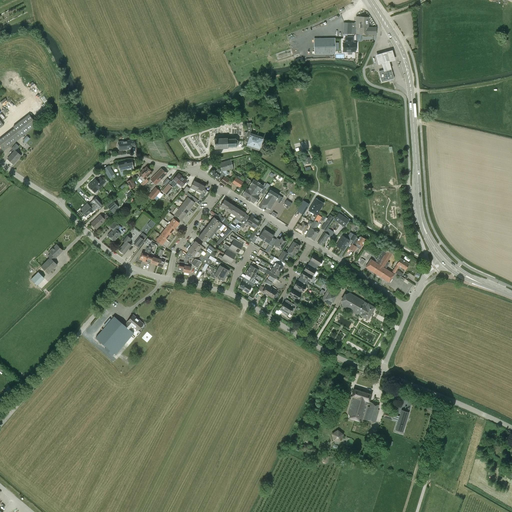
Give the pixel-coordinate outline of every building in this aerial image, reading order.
[(344,22),(343,33),(377,35),(377,27),(368,26),(369,16),(355,16),(355,22),(344,22)] [(342,42),(342,51),(356,52),(356,50),(357,50),(356,46),(356,41),(353,42),(353,36),(345,36),(345,41),(342,41),(342,42)] [(335,54),(334,38),(314,39),(314,54),(335,54)] [(394,60),(392,50),(375,54),(378,64),(382,63),(384,70),(391,69),(389,61),(394,60)] [(384,70),(378,72),(381,82),(393,79),(392,73),(391,69),(384,70)] [(3,105),(5,107),(6,106),(8,107),(13,103),(10,99),(3,105)] [(37,125),(31,117),(33,115),(31,113),(29,115),(29,114),(13,127),(14,128),(0,139),(0,146),(4,151),(21,137),(37,125)] [(262,137),(250,133),(251,123),(247,123),(247,133),(244,132),(243,135),(246,136),(244,141),(248,142),(246,146),(258,151),(262,137)] [(238,141),(237,141),(235,139),(227,139),(227,138),(214,139),(214,140),(213,140),(213,141),(214,141),(214,146),(214,148),(216,148),(228,148),(228,147),(231,147),(231,148),(232,148),(232,147),(235,147),(235,148),(236,147),(236,146),(237,145),(238,145),(238,144),(237,144),(237,142),(238,141)] [(132,147),(135,146),(133,139),(130,139),(130,141),(123,142),(118,143),(119,144),(117,144),(118,149),(119,149),(120,151),(127,150),(131,149),(131,147),(132,147)] [(21,155),(16,150),(19,146),(16,143),(12,148),(15,151),(7,159),(13,164),(21,155)] [(222,172),(225,174),(222,178),(220,182),(225,186),(229,180),(225,177),(226,175),(228,175),(229,173),(227,171),(226,170),(233,168),(230,160),(219,163),(222,171),(223,171),(222,172)] [(132,161),(118,164),(120,172),(121,176),(127,175),(126,170),(131,169),(133,168),(132,161)] [(114,174),(115,174),(109,165),(103,169),(109,178),(110,180),(116,177),(114,174)] [(148,181),(146,179),(153,173),(147,166),(139,174),(141,176),(139,178),(143,182),(141,184),(143,186),(148,181)] [(213,169),(209,174),(217,179),(219,176),(222,178),(225,174),(222,172),(217,169),(215,167),(213,169)] [(156,185),(160,180),(167,173),(161,169),(155,175),(150,180),(156,185)] [(187,180),(179,173),(173,180),(171,182),(170,181),(168,184),(162,191),(167,195),(173,188),(174,187),(177,184),(177,183),(178,182),(182,185),(187,180)] [(97,190),(105,182),(100,177),(97,180),(95,179),(91,183),(88,186),(89,187),(93,192),(96,189),(97,190)] [(239,188),(243,182),(235,177),(232,183),(239,188)] [(132,178),(127,181),(131,188),(136,185),(132,178)] [(245,199),(248,200),(258,183),(253,179),(250,185),(248,189),(246,188),(243,194),(241,196),(245,199)] [(190,188),(196,190),(200,184),(194,181),(190,188)] [(254,203),(255,202),(259,196),(257,195),(260,191),(263,186),(258,183),(248,200),(250,201),(254,204),(254,203)] [(200,184),(196,190),(202,193),(202,195),(204,196),(207,190),(205,189),(206,187),(200,184)] [(185,194),(191,198),(193,197),(187,192),(190,189),(186,186),(182,192),(186,194),(185,194)] [(160,191),(155,187),(148,195),(153,200),(160,191)] [(270,209),(276,200),(278,201),(278,202),(279,204),(283,198),(281,197),(279,195),(269,189),(259,207),(262,209),(264,206),(270,209)] [(187,197),(183,203),(190,209),(195,203),(187,197)] [(97,198),(94,201),(100,208),(104,205),(97,198)] [(111,211),(111,210),(113,213),(119,207),(117,205),(112,199),(106,205),(108,207),(111,211)] [(317,215),(323,203),(315,199),(309,210),(317,215)] [(224,200),(220,206),(226,210),(230,203),(224,200)] [(305,212),(309,204),(303,200),(299,208),(305,212)] [(98,207),(94,202),(94,203),(93,202),(89,206),(87,204),(80,211),(85,217),(91,211),(92,212),(94,210),(94,211),(98,207)] [(183,203),(179,208),(186,214),(190,209),(183,203)] [(226,210),(231,213),(235,206),(230,203),(226,210)] [(240,210),(235,206),(231,213),(236,216),(240,210)] [(181,220),(186,214),(179,208),(177,207),(173,212),(175,214),(174,215),(181,220)] [(240,221),(243,223),(248,215),(245,214),(245,213),(240,210),(236,216),(241,220),(240,221)] [(311,227),(306,236),(314,240),(319,232),(317,231),(315,229),(319,223),(318,223),(320,220),(320,219),(325,222),(327,218),(325,217),(319,213),(318,215),(314,221),(311,227)] [(346,219),(347,219),(338,213),(334,220),(342,225),(346,219)] [(96,229),(105,220),(106,221),(109,218),(106,215),(103,218),(100,215),(91,224),(96,229)] [(246,224),(250,227),(256,218),(251,215),(250,217),(248,215),(243,223),(240,226),(243,228),(245,224),(246,224)] [(325,231),(327,228),(335,218),(330,215),(321,228),(325,231)] [(223,224),(220,222),(214,217),(210,222),(216,227),(219,229),(223,224)] [(173,218),(169,224),(175,228),(179,223),(173,218)] [(255,230),(261,221),(256,218),(250,227),(255,230)] [(349,220),(347,219),(346,219),(342,225),(344,227),(345,226),(347,227),(350,222),(348,221),(349,220)] [(120,226),(115,221),(110,227),(113,230),(108,235),(114,241),(121,234),(122,235),(124,233),(119,229),(117,231),(117,230),(120,226)] [(210,222),(206,227),(214,234),(216,232),(214,230),(216,227),(210,222)] [(304,224),(305,223),(303,222),(301,226),(298,224),(295,229),(304,233),(308,226),(304,224)] [(231,223),(230,225),(228,227),(236,233),(240,226),(237,224),(235,226),(231,223)] [(169,224),(165,229),(171,234),(175,228),(169,224)] [(206,227),(202,232),(208,237),(211,239),(214,234),(206,227)] [(259,237),(264,240),(270,231),(264,228),(259,237)] [(330,230),(327,228),(325,231),(326,231),(325,232),(324,233),(319,240),(318,242),(322,246),(326,240),(329,236),(327,235),(330,230)] [(165,229),(161,235),(167,239),(171,234),(165,229)] [(248,240),(251,242),(255,236),(257,232),(254,230),(248,240)] [(269,243),(271,240),(275,234),(270,231),(264,240),(269,243)] [(198,237),(202,240),(204,242),(208,237),(202,232),(198,237)] [(139,248),(145,240),(144,240),(147,236),(142,233),(140,236),(139,236),(134,244),(139,248)] [(123,240),(125,242),(119,250),(125,254),(131,245),(129,243),(131,239),(126,235),(123,240)] [(156,240),(156,241),(162,245),(167,239),(161,235),(156,240)] [(231,236),(230,239),(233,241),(231,244),(240,249),(243,245),(242,244),(242,243),(231,236)] [(348,240),(341,236),(335,246),(342,250),(348,240)] [(352,244),(357,247),(358,244),(361,246),(365,240),(365,239),(360,236),(358,239),(356,238),(352,244)] [(286,240),(282,237),(280,240),(277,238),(276,240),(273,244),(276,246),(281,249),(287,240),(286,240)] [(210,255),(213,251),(208,247),(206,250),(207,251),(205,253),(203,252),(203,251),(199,249),(201,246),(195,241),(191,246),(197,251),(201,254),(203,256),(203,255),(205,257),(207,258),(210,255)] [(300,246),(293,242),(288,251),(287,253),(289,254),(288,255),(290,256),(292,258),(294,255),(300,246)] [(354,252),(357,247),(352,244),(352,243),(349,248),(354,252)] [(226,245),(225,247),(236,253),(236,254),(237,253),(238,253),(240,249),(231,244),(230,247),(226,245)] [(53,260),(56,258),(55,258),(63,251),(57,245),(50,252),(51,253),(48,256),(49,257),(41,266),(48,274),(58,265),(53,260)] [(188,252),(186,254),(191,257),(193,255),(193,256),(197,251),(191,246),(187,251),(188,252)] [(226,251),(225,253),(233,259),(236,254),(235,254),(236,253),(225,247),(224,246),(223,248),(226,251)] [(150,253),(151,251),(151,250),(150,249),(150,248),(148,248),(147,251),(145,251),(144,253),(142,253),(139,259),(145,261),(148,252),(150,253)] [(394,274),(395,273),(397,270),(394,269),(391,273),(386,269),(389,263),(387,261),(392,253),(388,250),(386,252),(382,249),(380,252),(381,252),(380,254),(379,254),(378,256),(379,256),(377,258),(375,260),(376,260),(375,262),(371,259),(365,267),(389,282),(394,274)] [(283,262),(288,254),(283,250),(278,258),(283,262)] [(152,252),(151,251),(150,253),(148,252),(145,261),(151,263),(153,257),(154,254),(151,253),(152,252)] [(229,263),(230,262),(231,263),(233,259),(225,253),(223,257),(219,254),(218,257),(229,263)] [(314,262),(312,265),(317,267),(319,265),(322,260),(314,255),(310,260),(314,262)] [(280,260),(274,257),(272,260),(276,262),(273,267),(280,271),(283,267),(278,263),(280,260)] [(397,264),(394,269),(397,270),(395,273),(401,277),(403,274),(397,270),(399,266),(405,270),(409,264),(400,258),(397,264)] [(163,267),(165,261),(159,259),(157,265),(163,267)] [(202,262),(201,262),(200,261),(199,261),(195,259),(191,264),(197,268),(202,262)] [(177,270),(183,272),(185,262),(179,261),(178,264),(177,270)] [(263,268),(258,265),(253,262),(251,265),(248,269),(256,274),(258,270),(262,271),(263,268)] [(220,265),(217,270),(226,276),(229,271),(220,265)] [(317,267),(312,265),(311,268),(307,265),(304,271),(312,276),(315,277),(318,272),(315,270),(317,267)] [(265,272),(270,276),(272,272),(277,276),(280,271),(273,267),(270,271),(267,269),(264,267),(263,268),(266,270),(265,272)] [(248,269),(245,274),(250,277),(248,280),(249,280),(254,284),(256,280),(255,280),(257,275),(255,274),(256,274),(248,269)] [(223,281),(226,276),(217,270),(214,275),(223,281)] [(304,271),(301,276),(304,278),(303,281),(307,284),(309,281),(311,282),(312,282),(315,277),(312,276),(304,271)] [(37,272),(29,279),(35,286),(43,278),(37,272)] [(266,285),(262,292),(273,298),(274,297),(276,298),(278,295),(276,293),(277,291),(270,287),(272,283),(266,279),(264,283),(267,285),(266,285)] [(247,284),(243,281),(239,287),(248,292),(251,287),(252,287),(254,284),(249,280),(247,284)] [(297,281),(294,287),(298,289),(302,292),(304,293),(305,292),(307,288),(307,287),(306,286),(307,284),(303,281),(301,284),(297,281)] [(330,306),(338,293),(328,288),(328,289),(325,294),(321,300),(330,306)] [(296,292),(292,289),(289,294),(298,300),(301,294),(302,292),(298,289),(296,292)] [(346,294),(344,293),(340,301),(342,302),(342,306),(357,314),(358,313),(361,315),(368,319),(374,307),(368,304),(349,293),(346,294)] [(294,305),(289,302),(287,304),(284,302),(281,308),(280,310),(288,315),(289,313),(290,314),(290,313),(291,314),(294,309),(293,308),(294,305)] [(144,324),(133,315),(127,321),(128,322),(125,325),(114,316),(95,338),(106,347),(104,349),(113,356),(115,354),(116,355),(134,333),(129,329),(132,326),(138,330),(135,333),(137,335),(141,330),(139,329),(144,324)] [(348,414),(349,416),(349,418),(359,422),(360,419),(363,418),(367,404),(370,405),(369,407),(367,406),(364,419),(376,423),(379,410),(378,410),(379,405),(369,402),(372,394),(354,389),(351,396),(354,397),(353,398),(348,414)] [(392,420),(394,414),(393,414),(385,411),(383,417),(392,420)] [(409,414),(401,411),(392,439),(400,441),(409,414)] [(330,437),(336,443),(344,435),(337,429),(330,437)]
